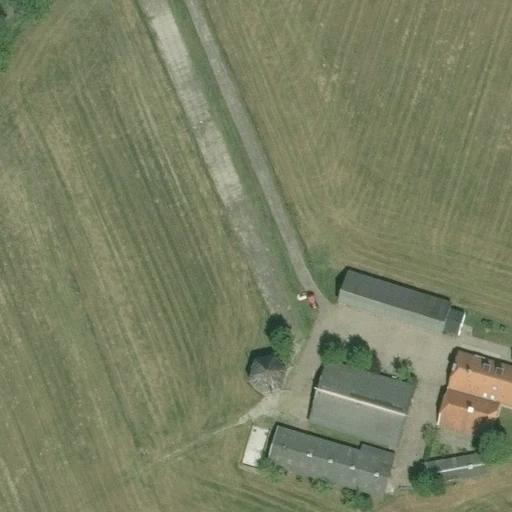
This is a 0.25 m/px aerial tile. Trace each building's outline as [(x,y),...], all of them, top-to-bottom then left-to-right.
[(450,304),(349,273),(340,304),(441,334),(450,304)] [(511,369),(459,354),(438,426),(490,442),(501,405),(511,407),(511,369)] [(416,389),(327,363),(309,423),(398,449),(416,389)] [(394,464),(278,429),(267,465),(384,499),(394,464)] [(485,456),(422,466),(425,487),(488,476),(485,456)]
